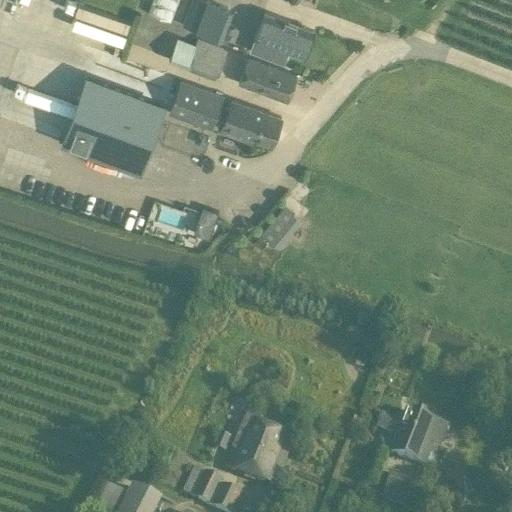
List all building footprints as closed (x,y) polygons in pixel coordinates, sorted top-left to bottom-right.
[(120,41),(128,18),(79,0),(77,0),(69,22),(120,41)] [(152,0),(148,12),(170,20),(177,0),(152,0)] [(207,0),(192,0),(184,26),(217,38),(228,7),(207,0)] [(263,11),(250,48),(284,61),(288,52),(303,57),(313,29),(263,11)] [(226,47),(197,37),(194,43),(176,36),(168,61),(214,78),(226,47)] [(248,55),(237,83),(286,101),(296,74),(248,55)] [(167,113),(211,129),(223,94),(179,78),(167,113)] [(144,162),(164,106),(102,83),(81,139),(144,162)] [(219,131),(239,138),(240,133),(271,145),(276,129),(281,116),(231,98),(219,131)] [(280,204),(258,232),(271,244),(279,236),(271,231),(287,210),(280,204)] [(447,428),(405,412),(389,455),(431,471),(447,428)] [(376,428),(391,434),(396,421),(381,415),(376,428)] [(294,439),(245,420),(225,470),(274,489),(294,439)] [(213,447),(225,451),(230,440),(217,435),(213,447)] [(136,455),(130,469),(154,480),(161,466),(136,455)] [(203,475),(193,469),(182,494),(211,508),(219,511),(235,511),(242,498),(220,488),(222,484),(203,475)] [(459,488),(460,482),(457,481),(458,476),(446,472),(443,483),(459,488)] [(413,482),(391,475),(382,500),(404,508),(413,482)] [(127,497),(107,486),(93,511),(157,511),(162,503),(132,488),(127,497)]
